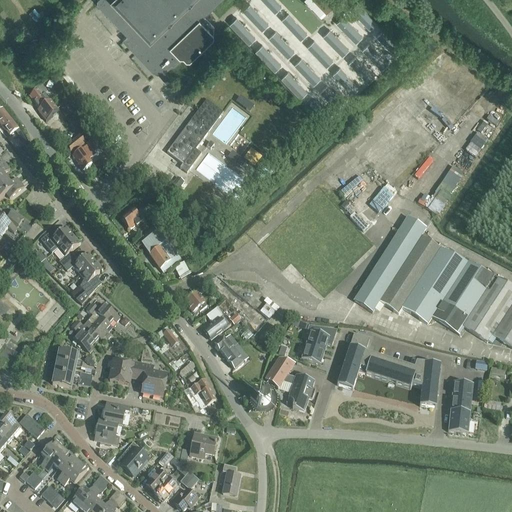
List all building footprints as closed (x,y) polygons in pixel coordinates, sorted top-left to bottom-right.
[(97,5),(98,6),(101,9),(107,16),(126,36),(122,40),(148,68),(153,72),(164,73),(171,66),(174,66),(179,61),(179,58),(183,58),(186,61),(189,62),(204,47),(213,39),(213,26),(204,17),(221,0),(97,0),(97,1),(97,5)] [(316,0),(326,10),(337,0),(316,0)] [(165,73),(160,77),(162,80),(167,86),(171,83),(172,82),(169,78),(166,75),(165,73)] [(66,76),(63,79),(70,88),(74,85),(66,76)] [(46,123),(58,113),(45,95),(41,98),(37,93),(30,98),(39,111),(38,112),(46,123)] [(0,124),(10,137),(17,131),(19,129),(2,109),(0,110),(0,124)] [(168,153),(167,154),(183,166),(180,170),(186,175),(201,155),(196,151),(207,135),(206,134),(212,126),(198,115),(192,123),(190,122),(168,153)] [(71,156),(84,145),(79,138),(65,149),(71,156)] [(23,148),(17,153),(20,158),(28,152),(24,147),(23,148)] [(89,161),(95,156),(87,147),(72,158),(83,172),(92,165),(89,161)] [(107,156),(97,163),(101,169),(111,161),(107,156)] [(6,167),(0,171),(0,185),(7,180),(4,176),(10,172),(6,167)] [(178,179),(167,193),(174,198),(185,184),(178,179)] [(7,180),(0,185),(0,199),(6,195),(9,200),(24,189),(17,180),(10,185),(7,180)] [(425,209),(432,214),(437,218),(447,205),(435,195),(425,209)] [(139,221),(143,218),(138,211),(134,214),(131,209),(118,219),(129,233),(141,223),(139,221)] [(18,227),(23,221),(12,212),(7,218),(18,227)] [(0,232),(4,235),(8,231),(14,235),(17,231),(0,217),(0,232)] [(379,304),(421,238),(426,230),(408,218),(354,303),(372,315),(379,304)] [(54,245),(58,250),(73,237),(66,228),(55,238),(51,234),(41,242),(48,250),(54,245)] [(166,245),(158,235),(141,247),(160,272),(161,273),(164,276),(181,263),(178,258),(179,258),(168,244),(166,245)] [(59,263),(63,268),(73,260),(70,255),(81,246),(73,237),(58,250),(65,259),(59,263)] [(421,238),(379,304),(398,316),(403,310),(402,310),(421,281),(440,251),(421,238)] [(402,310),(403,310),(427,326),(432,319),(459,337),(464,330),(487,345),(492,337),(511,350),(511,288),(440,251),(421,281),(402,310)] [(73,260),(63,268),(67,273),(73,268),(80,277),(96,263),(89,254),(77,264),(73,260)] [(80,277),(84,282),(80,288),(89,299),(98,290),(101,287),(95,279),(103,272),(96,263),(80,277)] [(174,270),(180,282),(190,277),(184,265),(174,270)] [(200,314),(206,308),(203,304),(204,303),(197,294),(184,304),(193,315),(197,311),(200,314)] [(89,310),(110,328),(115,322),(117,324),(120,321),(103,306),(98,312),(92,306),(89,310)] [(88,323),(105,338),(108,335),(105,333),(110,328),(89,310),(86,313),(92,319),(88,323)] [(206,319),(213,327),(204,334),(211,342),(231,326),(223,318),(217,310),(206,319)] [(236,316),(229,322),(234,328),(241,322),(236,316)] [(123,321),(121,324),(125,328),(129,324),(125,320),(123,321)] [(74,327),(95,345),(100,340),(102,342),(105,338),(88,323),(83,329),(77,323),(74,327)] [(90,350),(95,345),(74,327),(71,330),(77,336),(73,341),(90,356),(93,352),(90,350)] [(309,336),(305,347),(325,353),(327,348),(332,349),(337,332),(309,328),(306,336),(309,336)] [(173,349),(179,344),(169,331),(162,336),(173,349)] [(354,336),(337,388),(352,393),(358,374),(411,392),(412,388),(421,390),(419,408),(436,410),(440,367),(417,363),(415,369),(366,353),(369,341),(354,336)] [(223,340),(215,347),(224,359),(238,349),(229,338),(225,342),(223,340)] [(301,361),(320,367),(325,353),(305,347),(301,361)] [(238,349),(224,359),(234,372),(243,365),(247,361),(238,349)] [(59,353),(57,365),(76,368),(81,370),(82,365),(77,364),(78,357),(59,353)] [(93,368),(95,366),(88,359),(85,363),(90,367),(93,368)] [(292,388),(288,400),(289,401),(290,402),(291,403),(292,403),(292,404),(292,405),(293,406),(293,407),(293,408),(293,409),(292,411),(304,415),(308,402),(312,403),(315,394),(312,392),(315,384),(295,377),(295,380),(288,377),(295,367),(279,361),(265,382),(281,388),(283,385),(292,388)] [(180,362),(172,369),(175,373),(183,367),(180,362)] [(130,381),(137,382),(140,365),(133,364),(132,368),(114,364),(110,383),(129,387),(130,381)] [(476,364),(475,370),(477,372),(486,373),(487,365),(476,364)] [(57,365),(55,375),(79,380),(79,381),(91,384),(92,378),(80,375),(80,376),(75,375),(76,368),(57,365)] [(153,368),(140,365),(137,382),(144,383),(141,396),(162,400),(167,377),(152,374),(153,368)] [(78,387),(90,390),(91,384),(79,381),(79,380),(55,375),(52,387),(71,391),(73,384),(78,385),(78,387)] [(206,409),(217,402),(208,386),(205,381),(191,389),(196,398),(199,396),(206,409)] [(453,384),(450,412),(470,415),(473,386),(453,384)] [(255,403),(255,404),(255,406),(256,407),(256,409),(257,411),(259,412),(261,413),(262,414),(264,413),(266,413),(267,412),(269,411),(270,410),(271,409),(271,407),(271,405),(271,403),(270,401),(269,399),(268,398),(266,397),(265,397),(264,397),(262,397),(261,397),(259,398),(258,399),(257,400),(256,401),(256,402),(255,403)] [(106,411),(103,425),(118,428),(122,429),(124,415),(128,416),(129,410),(112,406),(111,412),(106,411)] [(450,412),(448,434),(468,436),(470,415),(450,412)] [(19,426),(24,430),(31,421),(27,417),(19,426)] [(0,427),(14,439),(21,430),(7,418),(2,423),(0,420),(0,427)] [(31,421),(24,430),(28,434),(32,429),(36,425),(31,421)] [(115,441),(118,428),(103,425),(99,424),(96,438),(101,439),(100,444),(117,448),(119,442),(115,441)] [(32,429),(41,437),(45,432),(36,425),(32,429)] [(0,441),(7,447),(14,439),(0,427),(0,441)] [(28,434),(37,441),(41,437),(32,429),(28,434)] [(216,448),(216,446),(215,446),(216,442),(194,437),(190,459),(203,461),(204,457),(212,458),(215,448),(216,448)] [(41,468),(45,471),(62,451),(57,446),(59,444),(56,442),(41,458),(46,462),(41,468)] [(30,443),(25,449),(31,453),(35,448),(30,443)] [(132,479),(146,463),(137,455),(140,451),(133,445),(125,455),(130,459),(121,470),(132,479)] [(23,449),(19,454),(25,459),(29,455),(23,449)] [(62,451),(45,471),(48,474),(53,468),(58,472),(72,456),(69,454),(68,455),(62,451)] [(99,451),(98,456),(102,460),(109,453),(99,451)] [(186,467),(189,453),(182,452),(179,466),(186,467)] [(164,470),(173,460),(167,455),(158,465),(164,470)] [(72,456),(58,472),(62,476),(57,482),(61,485),(79,465),(73,460),(75,458),(72,456)] [(154,459),(150,464),(155,468),(159,463),(154,459)] [(79,465),(61,485),(64,488),(69,482),(74,487),(89,471),(85,468),(84,469),(79,465)] [(236,471),(231,470),(224,468),(222,475),(227,476),(222,497),(236,500),(241,478),(235,477),(236,471)] [(154,496),(155,496),(167,482),(162,477),(165,474),(162,471),(158,474),(146,489),(149,492),(148,493),(153,497),(154,496)] [(180,484),(185,488),(194,478),(189,474),(180,484)] [(29,480),(25,484),(30,488),(38,479),(34,475),(29,480)] [(24,476),(20,480),(25,485),(25,484),(29,480),(24,476)] [(194,478),(185,488),(190,493),(199,483),(194,478)] [(38,479),(30,488),(35,492),(43,483),(38,479)] [(71,505),(79,511),(105,483),(100,479),(92,488),(94,489),(88,494),(83,490),(71,505)] [(167,482),(155,496),(156,497),(155,499),(159,502),(160,501),(164,505),(177,490),(179,487),(176,484),(173,487),(167,482)] [(105,483),(79,511),(93,511),(100,505),(95,501),(101,495),(102,496),(109,487),(105,483)] [(42,498),(43,499),(46,502),(54,493),(50,489),(42,498)] [(54,493),(46,502),(51,506),(59,497),(54,493)] [(100,505),(93,511),(108,511),(121,497),(117,493),(109,502),(110,503),(105,509),(100,505)] [(184,511),(187,509),(190,511),(195,511),(196,511),(193,509),(201,499),(197,496),(194,499),(187,493),(174,508),(179,511),(184,511)] [(121,497),(108,511),(114,511),(117,509),(118,510),(126,501),(121,497)]
